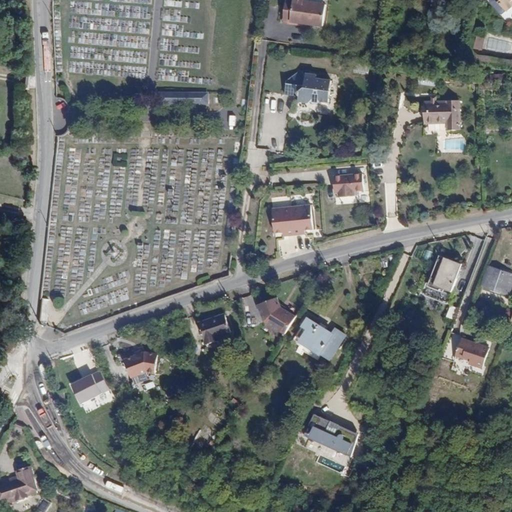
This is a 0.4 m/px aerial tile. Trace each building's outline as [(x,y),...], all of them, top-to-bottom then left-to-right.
[(501,14),(505,11),(494,0),(489,0),(489,1),(489,4),(498,14),(501,14)] [(511,3),(509,0),(494,0),(505,11),(505,12),(511,5),(511,3)] [(285,8),(283,30),(302,32),(319,34),(322,11),(303,9),(304,3),(294,2),(294,9),(285,8)] [(330,101),(333,78),(307,75),(300,69),(287,80),(285,93),(300,95),(299,100),(308,102),(312,99),(314,102),(319,103),(323,100),(330,101)] [(207,101),(207,92),(191,92),(191,100),(207,101)] [(448,98),(448,99),(425,100),(426,122),(447,121),(448,127),(462,127),(461,98),(448,98)] [(363,172),(335,174),(336,191),(340,191),(340,195),(356,194),(356,189),(365,188),(363,172)] [(311,199),(273,202),(274,226),(283,226),(283,224),(286,224),(286,229),(301,228),(301,223),(305,223),(305,224),(313,224),(311,199)] [(481,249),(484,241),(475,238),(472,246),(481,249)] [(113,247),(109,253),(116,258),(121,252),(113,247)] [(453,259),(440,255),(425,294),(448,303),(462,266),(452,262),(453,259)] [(511,278),(511,274),(490,268),(484,284),(507,292),(511,278)] [(263,320),(285,334),(296,316),(281,307),(277,297),(258,303),(263,320)] [(48,304),(41,304),(39,321),(46,324),(48,304)] [(230,332),(224,313),(198,322),(205,344),(218,340),(217,336),(230,332)] [(308,344),(322,353),(330,358),(346,333),(338,328),(334,334),(309,317),(293,343),(305,350),(308,344)] [(489,350),(461,340),(455,357),(469,362),(468,365),(481,370),(489,350)] [(319,359),(322,353),(308,344),(305,350),(319,359)] [(159,358),(143,353),(124,360),(130,378),(143,373),(153,376),(159,358)] [(100,370),(73,384),(83,404),(110,390),(100,370)] [(178,424),(188,405),(182,401),(171,420),(178,424)] [(341,427),(314,414),(304,436),(332,449),(341,427)] [(332,449),(350,458),(358,435),(341,427),(332,449)] [(19,479),(13,481),(0,485),(0,500),(15,495),(16,499),(28,495),(27,492),(37,489),(32,476),(34,475),(32,467),(30,467),(29,466),(16,471),(18,476),(19,479)]
